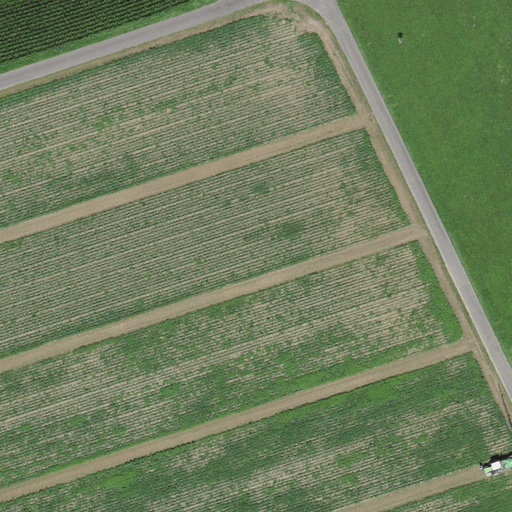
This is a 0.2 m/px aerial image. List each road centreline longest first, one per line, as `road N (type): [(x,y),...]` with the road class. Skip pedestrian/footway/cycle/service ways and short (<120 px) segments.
road 1 (track): [(511,383),(327,0)]
road 2 (track): [(240,0),(0,83)]
